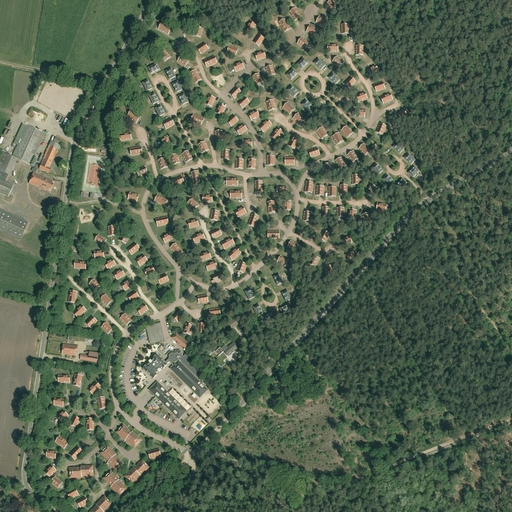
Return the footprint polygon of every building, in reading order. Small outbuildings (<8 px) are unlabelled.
[(332,11),(338,7),(332,0),(327,4),(332,11)] [(295,20),(301,17),(297,9),(291,13),(295,20)] [(324,27),(327,21),(319,17),(316,23),(324,27)] [(182,31),(190,30),(187,19),(180,20),(182,31)] [(288,26),(287,24),(288,24),(285,19),(278,23),(284,33),(291,29),(289,25),(288,26)] [(250,35),(256,26),(249,22),(244,31),(250,35)] [(168,35),(172,28),(162,23),(158,29),(168,35)] [(314,36),(317,29),(310,26),(307,32),(314,36)] [(201,38),(203,29),(196,27),(193,36),(201,38)] [(259,46),(264,39),(258,35),(253,42),(259,46)] [(305,41),(303,40),(304,39),(301,38),(297,44),(305,49),(309,43),(305,40),(305,41)] [(201,54),(208,49),(204,43),(197,48),(201,54)] [(235,56),(238,49),(230,46),(227,53),(235,56)] [(164,61),(170,57),(164,49),(158,53),(164,61)] [(257,60),(265,58),(263,51),(255,54),(257,60)] [(184,67),(189,61),(182,56),(178,62),(184,67)] [(207,67),(217,63),(214,57),(205,60),(207,67)] [(339,68),(344,62),(337,57),(333,62),(339,68)] [(301,69),(308,63),(303,58),(297,65),(301,69)] [(321,70),(325,66),(319,59),(314,64),(321,70)] [(236,71),(244,68),(241,62),(233,65),(236,71)] [(151,73),(159,70),(156,64),(148,68),(151,73)] [(372,76),(379,71),(374,65),(367,70),(372,76)] [(268,76),(275,74),(273,66),(266,69),(268,76)] [(170,80),(175,77),(171,69),(166,72),(170,80)] [(291,80),(297,73),(293,69),(286,75),(291,80)] [(195,83),(201,79),(196,71),(190,74),(195,83)] [(256,85),(263,81),(259,74),(252,78),(256,85)] [(336,85),(340,80),(333,74),(329,78),(336,85)] [(350,89),(356,82),(350,77),(344,84),(350,89)] [(147,91),(152,89),(148,81),(143,83),(147,91)] [(176,93),(182,90),(178,82),(172,85),(176,93)] [(377,92),(385,89),(383,82),(374,85),(377,92)] [(294,97),(298,92),(292,86),(287,91),(294,97)] [(235,99),(241,92),(236,87),(230,94),(235,99)] [(359,102),(367,99),(364,92),(356,95),(359,102)] [(385,103),(393,100),(390,93),(382,97),(385,103)] [(153,104),(159,102),(155,94),(149,96),(153,104)] [(182,105),(188,102),(184,94),(179,97),(182,105)] [(211,107),(215,98),(208,95),(205,104),(211,107)] [(243,108),(250,102),(244,97),(238,103),(243,108)] [(269,110),(276,108),(273,100),(266,103),(269,110)] [(308,112),(313,107),(306,101),(302,105),(308,112)] [(289,114),(294,109),(288,103),(283,108),(289,114)] [(222,115),(226,108),(219,105),(216,113),(222,115)] [(160,116),(165,114),(161,106),(156,108),(160,116)] [(402,120),(409,114),(404,108),(397,114),(402,120)] [(364,119),(366,111),(357,109),(355,117),(364,119)] [(136,123),(141,117),(132,110),(127,116),(132,120),(133,120),(134,121),(136,123)] [(252,120),(259,116),(255,110),(248,114),(252,120)] [(44,122),(46,117),(34,112),(32,116),(39,119),(38,120),(44,122)] [(299,125),(305,120),(299,113),(293,119),(299,125)] [(201,126),(203,119),(194,115),(191,121),(201,126)] [(232,126),(238,121),(233,115),(227,121),(232,126)] [(167,129),(174,125),(171,119),(163,123),(167,129)] [(264,132),(272,125),(266,119),(259,127),(264,132)] [(240,135),(247,130),(243,124),(236,129),(240,135)] [(383,135),(387,127),(379,124),(376,132),(383,135)] [(19,141),(15,155),(23,158),(24,156),(32,159),(33,158),(27,156),(28,152),(37,155),(45,133),(23,125),(17,140),(19,141)] [(347,138),(353,133),(347,126),(341,131),(347,138)] [(276,141),(283,132),(277,128),(271,136),(276,141)] [(322,139),(328,135),(323,128),(317,132),(322,139)] [(216,141),(223,140),(222,131),(215,132),(216,141)] [(132,140),(130,132),(119,134),(120,142),(127,141),(127,140),(128,139),(128,140),(132,140)] [(337,144),(343,140),(339,133),(333,137),(337,144)] [(169,142),(172,141),(169,134),(160,138),(164,145),(168,143),(167,142),(169,141),(169,142)] [(295,149),(300,139),(293,136),(288,146),(295,149)] [(53,142),(51,141),(49,145),(54,147),(57,149),(59,146),(60,146),(62,141),(55,137),(53,142)] [(206,146),(205,145),(206,145),(204,142),(198,145),(202,153),(209,150),(207,146),(206,146)] [(400,154),(404,149),(397,143),(393,147),(400,154)] [(365,155),(370,150),(364,144),(359,149),(365,155)] [(48,173),(50,169),(48,168),(57,149),(49,146),(39,169),(48,173)] [(142,155),(141,147),(138,147),(138,148),(136,148),(130,149),(131,156),(142,155)] [(311,158),(320,155),(317,148),(309,151),(311,158)] [(186,162),(193,159),(189,151),(182,155),(186,162)] [(352,163),(358,159),(354,151),(347,156),(352,163)] [(6,153),(2,164),(1,163),(0,165),(0,170),(11,174),(17,157),(6,153)] [(173,165),(180,162),(177,154),(170,157),(173,165)] [(411,165),(415,161),(409,154),(404,158),(411,165)] [(34,156),(30,165),(34,167),(38,158),(34,156)] [(340,169),(346,165),(342,158),(335,161),(340,169)] [(161,169),(168,167),(165,159),(158,161),(161,169)] [(327,174),(333,172),(330,163),(323,166),(327,174)] [(378,175),(383,171),(376,164),(372,169),(378,175)] [(414,177),(420,170),(416,166),(409,172),(414,177)] [(102,187),(103,168),(92,167),(91,187),(102,187)] [(139,177),(147,174),(145,167),(137,170),(139,177)] [(193,182),(200,180),(198,172),(191,173),(193,182)] [(43,178),(34,174),(29,184),(39,188),(43,178)] [(390,186),(394,182),(387,176),(383,180),(390,186)] [(0,192),(10,196),(15,184),(0,177),(0,192)] [(174,187),(184,183),(182,177),(172,181),(174,187)] [(39,188),(48,191),(49,189),(50,189),(53,184),(51,183),(52,181),(43,178),(39,188)] [(400,190),(407,184),(403,179),(396,186),(400,190)] [(312,192),(313,183),(306,182),(305,191),(312,192)] [(373,196),(377,188),(370,185),(366,192),(373,196)] [(137,202),(139,195),(130,193),(128,199),(137,202)] [(164,207),(167,200),(158,195),(155,202),(164,207)] [(193,210),(198,205),(193,199),(187,204),(193,210)] [(284,211),(292,210),(291,201),(283,202),(284,211)] [(269,213),(276,212),(275,202),(267,203),(269,213)] [(385,212),(387,204),(378,203),(376,210),(385,212)] [(239,217),(246,213),(243,206),(235,211),(239,217)] [(337,217),(345,217),(344,208),(336,209),(337,217)] [(0,227),(21,235),(27,219),(0,209),(0,227)] [(356,219),(357,211),(349,210),(348,219),(356,219)] [(218,221),(219,212),(212,211),(210,220),(218,221)] [(311,222),(311,213),(304,212),(303,221),(311,222)] [(364,224),(371,222),(370,214),(362,215),(364,224)] [(256,227),(259,217),(252,215),(248,225),(256,227)] [(158,226),(168,224),(167,217),(156,219),(158,226)] [(190,228),(199,226),(197,219),(188,221),(190,228)] [(109,236),(116,235),(116,227),(108,228),(109,236)] [(214,239),(222,235),(219,228),(210,233),(214,239)] [(326,242),(330,234),(323,231),(319,239),(326,242)] [(166,243),(173,239),(170,232),(162,237),(166,243)] [(196,243),(205,239),(202,232),(192,237),(196,243)] [(126,244),(130,236),(124,233),(120,240),(126,244)] [(102,246),(106,240),(99,235),(95,241),(102,246)] [(343,246),(352,243),(350,236),(341,238),(343,246)] [(225,249),(234,244),(231,238),(222,243),(225,249)] [(296,251),(299,245),(291,241),(288,247),(296,251)] [(132,255),(139,250),(134,244),(127,249),(132,255)] [(177,257),(183,252),(176,244),(170,248),(177,257)] [(233,261),(241,253),(236,248),(228,255),(233,261)] [(351,260),(357,253),(351,248),(345,255),(351,260)] [(95,259),(104,258),(103,251),(94,252),(95,259)] [(201,262),(211,258),(209,251),(198,255),(201,262)] [(141,266),(148,261),(143,255),(136,260),(141,266)] [(285,267),(289,260),(281,256),(278,262),(285,267)] [(316,267),(320,259),(313,256),(309,263),(316,267)] [(108,270),(116,265),(112,259),(104,263),(108,270)] [(85,269),(86,262),(76,261),(75,268),(85,269)] [(208,271),(218,268),(215,261),(206,264),(208,271)] [(244,273),(247,265),(240,262),(237,271),(244,273)] [(147,277),(155,273),(152,266),(144,270),(147,277)] [(117,280),(125,275),(121,269),(114,274),(117,280)] [(219,282),(224,280),(221,273),(212,276),(214,281),(211,282),(212,285),(218,283),(217,282),(219,281),(219,282)] [(161,285),(169,281),(165,274),(158,278),(161,285)] [(278,285),(284,283),(280,274),(274,277),(278,285)] [(125,291),(133,285),(128,279),(121,285),(125,291)] [(95,291),(100,286),(94,280),(89,285),(95,291)] [(163,300),(169,294),(164,289),(158,294),(163,300)] [(249,300),(255,297),(251,289),(245,292),(249,300)] [(75,303),(77,292),(70,291),(68,302),(75,303)] [(132,302),(139,297),(135,291),(128,296),(132,302)] [(286,302),(292,299),(287,291),(282,294),(286,302)] [(107,306),(112,301),(106,295),(101,300),(107,306)] [(199,304),(208,302),(206,295),(198,297),(199,304)] [(141,315),(148,310),(143,304),(136,310),(141,315)] [(78,318),(86,310),(81,305),(73,313),(78,318)] [(283,315),(291,311),(288,305),(280,309),(283,315)] [(258,317),(263,314),(259,306),(253,308),(258,317)] [(211,317),(221,316),(220,308),(210,310),(211,317)] [(178,322),(185,316),(180,311),(173,317),(178,322)] [(267,323),(276,319),(273,313),(264,317),(267,323)] [(126,325),(132,320),(126,314),(120,319),(126,325)] [(91,328),(97,322),(92,317),(86,323),(91,328)] [(232,329),(238,325),(233,319),(228,324),(232,329)] [(108,334),(113,329),(107,323),(102,328),(108,334)] [(190,334),(193,326),(186,324),(183,332),(190,334)] [(150,343),(165,341),(162,325),(148,326),(150,343)] [(188,351),(192,347),(176,333),(172,337),(188,351)] [(236,353),(239,351),(236,346),(237,345),(234,342),(223,351),(225,353),(228,357),(235,351),(236,353)] [(76,356),(78,346),(63,344),(62,354),(76,356)] [(98,358),(99,354),(90,352),(89,356),(81,355),(80,360),(97,363),(98,358)] [(183,357),(180,353),(171,354),(169,356),(169,359),(165,362),(157,355),(143,369),(153,379),(157,375),(157,374),(162,368),(163,369),(168,365),(167,364),(168,363),(170,363),(173,366),(171,368),(200,397),(206,390),(202,385),(204,383),(186,355),(183,357)] [(80,387),(82,376),(75,375),(73,385),(80,387)] [(93,395),(101,387),(95,382),(88,390),(93,395)] [(179,418),(186,411),(157,383),(150,390),(179,418)] [(189,400),(193,395),(188,391),(184,395),(189,400)] [(99,409),(106,408),(104,397),(97,399),(99,409)] [(63,407),(64,399),(53,398),(52,405),(63,407)] [(60,423),(68,416),(63,411),(55,418),(60,423)] [(75,429),(80,420),(74,417),(69,426),(75,429)] [(125,440),(126,439),(132,433),(123,425),(117,432),(125,440)] [(132,432),(132,433),(126,439),(134,447),(141,440),(132,432)] [(64,449),(68,443),(60,436),(56,442),(64,449)] [(75,460),(82,452),(77,447),(70,454),(75,460)] [(115,456),(116,455),(107,447),(101,453),(109,462),(115,456)] [(150,459),(161,456),(159,449),(148,452),(150,459)] [(55,459),(56,452),(48,450),(46,457),(55,459)] [(123,464),(115,456),(109,462),(108,462),(116,470),(123,464)] [(133,468),(140,475),(141,476),(149,468),(142,461),(134,469),(134,468),(133,468)] [(50,477),(56,470),(50,466),(45,472),(50,477)] [(81,467),(82,476),(93,476),(92,466),(81,467)] [(81,476),(82,476),(81,467),(81,468),(70,468),(70,478),(81,477),(81,476)] [(132,483),(140,475),(133,468),(125,476),(132,483)] [(111,487),(118,481),(119,480),(112,473),(105,480),(112,487),(111,487)] [(58,488),(62,483),(56,477),(51,483),(58,488)] [(118,481),(111,487),(119,496),(126,489),(118,481)] [(71,499),(78,495),(75,489),(67,493),(71,499)] [(81,508),(88,504),(85,497),(77,502),(81,508)] [(96,505),(103,511),(111,504),(105,497),(96,505)]
